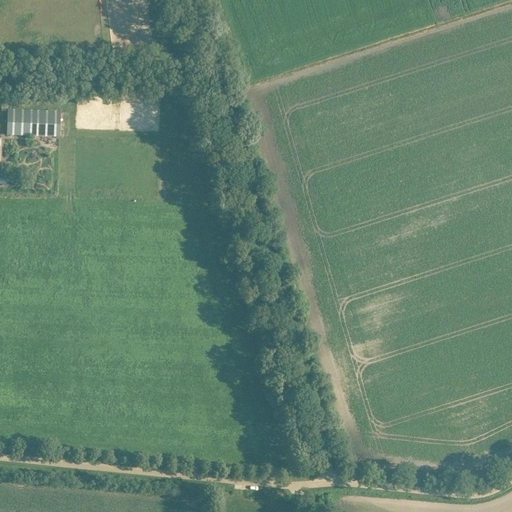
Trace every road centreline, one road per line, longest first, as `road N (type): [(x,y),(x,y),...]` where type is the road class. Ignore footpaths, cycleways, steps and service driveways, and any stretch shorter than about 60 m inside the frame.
road 1 (unclassified): [(0,457),(469,496),(511,480)]
road 2 (track): [(178,0),(331,482)]
